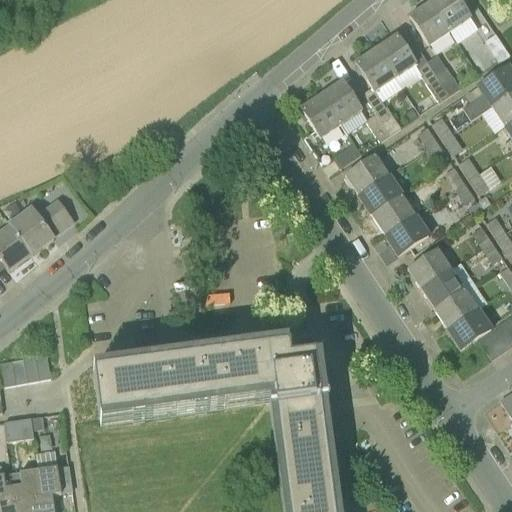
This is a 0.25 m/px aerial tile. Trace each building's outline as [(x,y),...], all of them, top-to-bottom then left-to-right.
[(438,0),(430,6),(449,35),(470,22),(454,0),(438,0)] [(428,49),(449,35),(430,6),(409,20),(428,49)] [(395,82),(415,68),(396,39),(376,52),(395,82)] [(509,60),(495,39),(484,46),(498,67),(509,60)] [(375,96),(395,82),(376,52),(354,66),(371,92),(363,97),(376,117),(390,139),(401,132),(387,110),(385,111),(375,96)] [(473,67),(479,63),(473,54),(467,58),(473,67)] [(439,106),(449,99),(435,78),(427,65),(416,72),(439,106)] [(435,78),(449,99),(460,92),(446,71),(435,78)] [(491,111),(511,97),(511,78),(507,71),(477,90),(491,111)] [(321,99),(341,128),(361,115),(341,85),(321,99)] [(504,131),(511,125),(511,97),(491,111),(504,131)] [(320,142),(341,128),(321,99),(300,113),(320,142)] [(468,101),(449,115),(454,121),(473,107),(468,101)] [(415,119),(411,112),(403,117),(407,124),(415,119)] [(380,146),(390,139),(376,117),(365,124),(380,146)] [(442,143),(452,137),(442,122),(432,128),(442,143)] [(427,153),(437,147),(427,131),(417,138),(427,153)] [(452,137),(442,143),(452,159),(462,152),(452,137)] [(437,147),(427,153),(438,169),(447,162),(437,147)] [(353,148),(332,161),(339,172),(360,158),(353,148)] [(344,179),(358,200),(388,179),(375,159),(344,179)] [(469,184),(479,177),(469,162),(458,168),(469,184)] [(454,193),(464,187),(454,172),(444,178),(454,193)] [(479,177),(469,184),(479,199),(489,192),(479,177)] [(358,200),(371,220),(402,199),(388,179),(358,200)] [(464,187),(454,193),(464,209),(474,203),(464,187)] [(371,220),(385,240),(415,219),(402,199),(371,220)] [(490,206),(485,199),(477,204),(482,211),(490,206)] [(9,229),(31,259),(53,243),(49,238),(55,234),(58,237),(72,227),(56,204),(37,218),(31,211),(8,227),(9,229)] [(415,219),(385,240),(398,260),(429,240),(415,219)] [(496,243),(505,237),(495,221),(486,228),(496,243)] [(0,235),(0,264),(8,276),(31,259),(9,229),(0,235)] [(482,252),(491,246),(481,231),(472,237),(482,252)] [(511,246),(505,237),(496,243),(506,259),(511,254),(511,246)] [(491,246),(482,252),(492,267),(502,261),(491,246)] [(407,273),(420,294),(451,273),(437,253),(407,273)] [(509,292),(511,289),(511,277),(508,271),(499,277),(509,292)] [(420,294),(434,314),(464,293),(451,273),(420,294)] [(434,314),(447,334),(477,313),(464,293),(434,314)] [(477,343),(488,336),(491,333),(477,313),(447,334),(461,354),(477,343)] [(511,348),(511,325),(509,321),(499,328),(511,348)] [(501,356),(511,349),(511,348),(499,328),(491,333),(488,336),(501,356)] [(491,363),(501,356),(488,336),(477,343),(491,363)] [(288,353),(94,378),(99,423),(269,401),(274,400),(274,403),(287,502),(288,511),(334,511),(320,406),(328,405),(325,380),(317,381),(314,362),(290,365),(288,353)] [(35,361),(39,384),(50,382),(46,359),(35,361)] [(27,386),(39,384),(35,361),(23,363),(27,386)] [(15,388),(27,386),(23,363),(11,365),(15,388)] [(0,368),(4,390),(15,388),(11,365),(0,366),(0,368)] [(511,426),(510,428),(511,431),(511,397),(500,405),(511,424),(511,426)] [(31,422),(32,434),(44,433),(42,421),(31,422)] [(33,441),(32,434),(31,422),(4,426),(4,427),(6,441),(6,445),(33,441)] [(33,501),(34,511),(53,511),(52,499),(61,498),(57,471),(37,474),(41,499),(33,501)] [(15,511),(34,511),(33,501),(41,499),(37,474),(20,476),(21,489),(13,491),(15,511)] [(0,511),(15,511),(13,491),(5,492),(3,479),(0,479),(0,511)]
